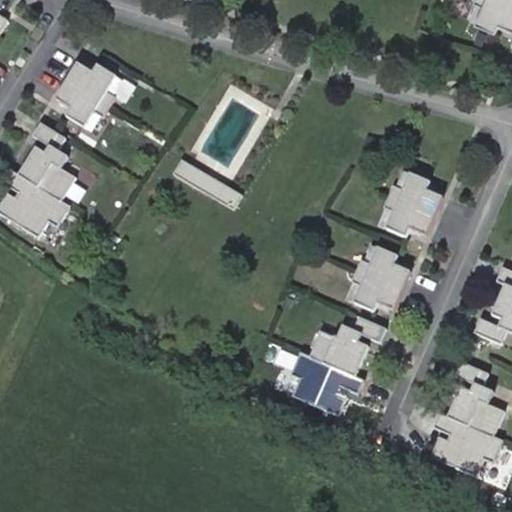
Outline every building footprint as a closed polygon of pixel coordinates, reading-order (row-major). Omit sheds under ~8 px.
[(511,0),(489,0),(491,1),(484,18),(505,27),(508,18),(511,19),(511,0)] [(0,31),(3,34),(14,17),(0,8),(0,31)] [(109,115),(122,95),(113,89),(123,74),(104,62),(99,70),(84,60),(61,97),(77,106),(72,114),(91,126),(101,110),(109,115)] [(2,210),(45,237),(55,221),(63,226),(77,205),(68,199),(83,176),(67,166),(74,155),(64,148),(72,136),(47,120),(39,134),(56,144),(52,151),(42,145),(25,173),(17,168),(8,183),(24,192),(21,197),(13,193),(2,210)] [(212,171),(189,157),(180,172),(204,186),(212,171)] [(227,179),(212,171),(204,186),(218,194),(227,179)] [(394,226),(415,235),(418,227),(435,234),(452,195),(435,188),(439,179),(418,171),(411,187),(402,183),(392,206),(401,210),(394,226)] [(250,193),(227,179),(218,194),(241,208),(250,193)] [(362,302),(383,311),(386,302),(403,309),(420,270),(403,263),(407,255),(386,246),(379,263),(370,259),(360,281),(369,285),(362,302)] [(511,268),(507,280),(511,282),(511,290),(502,314),(511,319),(508,326),(490,317),(483,332),(511,344),(511,341),(511,268)] [(390,343),(396,329),(369,317),(363,330),(352,325),(346,338),(330,330),(319,356),(309,352),(299,375),(308,379),(301,396),(347,417),(355,397),(347,394),(349,388),(366,396),(373,380),(364,377),(378,347),(368,342),(371,335),(390,343)] [(511,410),(497,404),(503,391),(492,387),(498,373),(471,361),(465,375),(483,384),(480,391),(470,386),(456,416),(448,413),(441,428),(458,436),(455,441),(447,437),(439,456),(485,477),(492,460),(502,464),(511,441),(503,437),(511,415),(511,410)]
